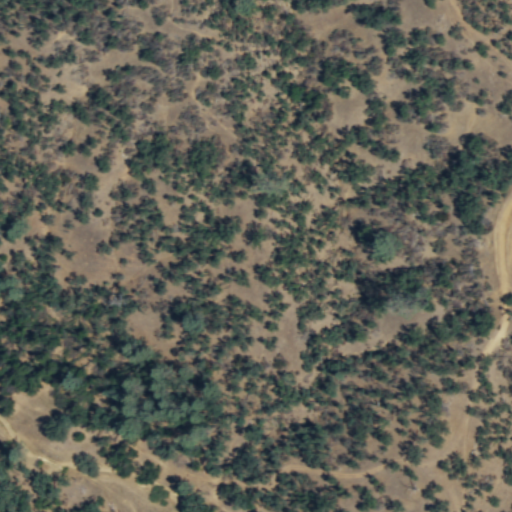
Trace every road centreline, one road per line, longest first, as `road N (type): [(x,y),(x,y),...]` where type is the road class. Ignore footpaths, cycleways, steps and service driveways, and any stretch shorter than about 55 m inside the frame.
road 1 (track): [(439,461),(463,431),(485,355),(509,308),(502,232),(511,205),(479,34),(453,0)]
road 2 (track): [(0,385),(208,478),(297,467),(361,475),(403,459),(439,461)]
